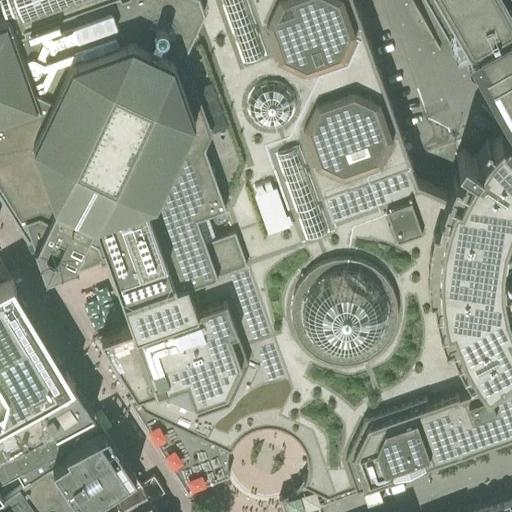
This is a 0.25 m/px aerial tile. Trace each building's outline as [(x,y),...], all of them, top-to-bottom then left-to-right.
[(511,0),(3,0),(4,3),(1,4),(2,6),(0,6),(0,186),(9,200),(26,228),(28,227),(27,225),(30,224),(39,249),(43,260),(54,256),(102,239),(106,250),(111,263),(111,264),(112,267),(121,292),(123,297),(132,322),(99,334),(133,388),(134,389),(129,392),(128,392),(125,394),(127,397),(128,396),(135,406),(133,407),(135,410),(137,409),(143,419),(142,420),(144,423),(145,422),(151,432),(150,433),(152,436),(153,435),(160,445),(158,446),(160,450),(162,449),(168,459),(167,460),(168,463),(170,462),(176,472),(175,473),(177,476),(178,475),(185,485),(183,486),(185,489),(188,488),(188,486),(198,483),(198,485),(202,483),(201,482),(211,478),(212,480),(216,478),(215,477),(225,473),(226,475),(229,473),(228,470),(226,471),(224,458),(226,458),(226,455),(225,455),(228,442),(229,443),(231,440),(229,439),(237,429),(238,430),(241,428),(240,426),(250,420),(251,422),(255,420),(254,419),(266,417),(266,419),(270,419),(270,418),(271,417),(271,416),(271,415),(276,405),(277,405),(278,403),(279,404),(279,405),(278,406),(278,407),(278,408),(278,409),(278,410),(278,411),(278,412),(278,413),(279,414),(279,415),(280,416),(280,417),(281,417),(281,418),(282,418),(282,419),(283,419),(284,419),(284,420),(285,420),(286,420),(286,421),(287,421),(288,421),(289,421),(290,421),(291,421),(292,421),(293,421),(293,420),(294,420),(295,420),(295,419),(296,419),(297,418),(298,418),(298,417),(299,416),(299,415),(300,415),(300,414),(301,414),(300,416),(302,417),(297,428),(297,427),(296,428),(295,429),(296,429),(295,431),(297,433),(298,432),(305,443),(303,443),(304,447),(306,446),(308,459),(306,459),(306,462),(308,462),(305,475),(303,474),(301,477),(303,478),(296,488),(294,487),(291,489),(293,491),(282,497),(281,495),(278,497),(279,500),(281,500),(285,511),(283,511),(287,511),(298,507),(298,509),(302,508),(301,506),(312,502),(313,504),(317,503),(316,501),(327,497),(328,499),(332,498),(331,496),(342,492),(343,494),(346,492),(346,491),(357,487),(357,488),(361,487),(360,485),(371,481),(372,483),(376,482),(375,480),(386,476),(387,478),(390,477),(389,473),(387,474),(385,468),(416,457),(428,453),(431,452),(442,447),(446,446),(457,442),(460,441),(472,437),(475,436),(486,432),(490,431),(501,427),(505,425),(507,424),(511,422),(511,279),(511,280),(506,280),(505,280),(501,280),(500,280),(500,275),(500,274),(500,262),(501,263),(501,259),(500,259),(502,241),(504,241),(505,238),(503,237),(509,220),(511,220),(511,0)] [(0,422),(39,401),(71,379),(51,347),(52,346),(11,277),(0,283),(0,422)] [(0,459),(91,411),(87,405),(88,404),(86,401),(85,402),(79,392),(80,392),(78,388),(77,389),(73,383),(74,382),(72,379),(71,379),(39,401),(0,422),(0,459)] [(89,436),(105,430),(92,410),(91,411),(0,459),(0,482),(16,474),(58,453),(62,451),(76,444),(76,443),(89,436)] [(79,511),(93,503),(135,474),(105,430),(89,436),(76,443),(76,444),(62,451),(65,455),(48,466),(49,467),(77,507),(69,511),(57,511),(50,503),(37,511),(79,511)] [(0,500),(16,488),(49,467),(48,466),(65,455),(62,451),(58,453),(16,474),(0,482),(0,500)] [(0,500),(0,511),(37,511),(50,503),(57,511),(69,511),(77,507),(49,467),(16,488),(0,500)] [(156,511),(149,500),(149,499),(139,482),(122,493),(113,498),(114,499),(98,510),(99,511),(156,511)] [(377,488),(363,494),(367,505),(381,500),(377,488)] [(509,511),(507,501),(470,511),(509,511)] [(99,511),(98,510),(93,503),(79,511),(99,511)]
